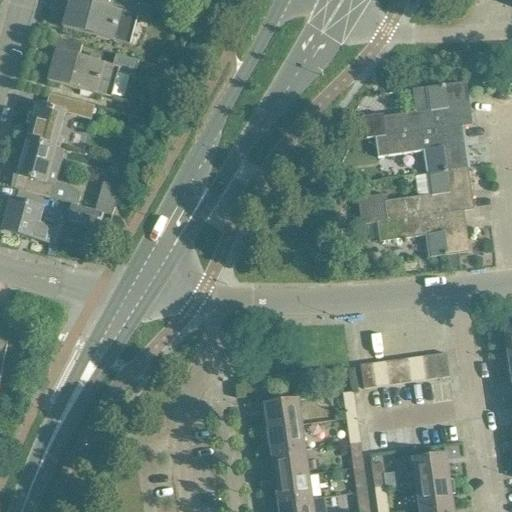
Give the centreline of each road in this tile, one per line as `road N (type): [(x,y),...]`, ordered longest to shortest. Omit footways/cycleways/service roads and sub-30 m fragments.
road 1 (residential): [(221,302),(458,294)]
road 2 (residential): [(362,430),(476,412),(458,294)]
road 3 (tertiary): [(200,193),(227,174),(338,15)]
road 4 (residential): [(190,511),(179,421),(211,357),(221,302)]
road 5 (tertiary): [(284,0),(217,118),(200,193)]
road 6 (residential): [(511,27),(383,32),(338,15)]
road 7 (residential): [(510,289),(501,114)]
road 8 (residential): [(135,297),(0,271)]
road 9 (tertiary): [(135,297),(97,339),(73,402)]
road 10 (tertiary): [(73,402),(97,378),(135,297)]
road 11 (tertiary): [(135,297),(200,193)]
road 12 (tertiary): [(23,511),(73,402)]
